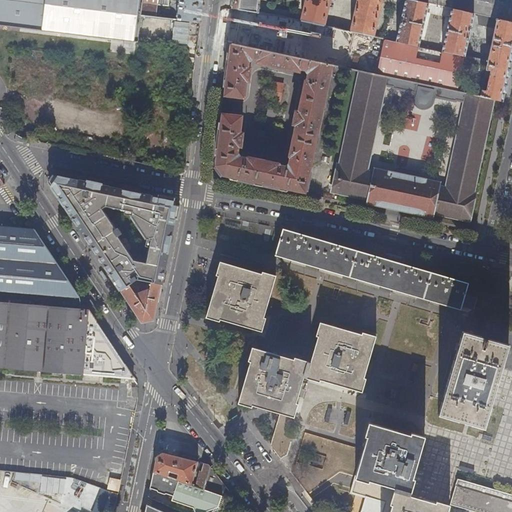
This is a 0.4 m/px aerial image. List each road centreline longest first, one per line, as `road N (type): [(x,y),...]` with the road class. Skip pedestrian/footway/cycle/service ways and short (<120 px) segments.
road 1 (residential): [(486,253),(194,190)]
road 2 (residential): [(219,0),(194,190)]
road 3 (secondary): [(49,217),(158,373)]
road 4 (residential): [(194,190),(158,373)]
road 5 (residential): [(194,190),(45,161),(19,171)]
road 6 (secondary): [(158,373),(273,511)]
road 7 (residential): [(130,511),(158,373)]
